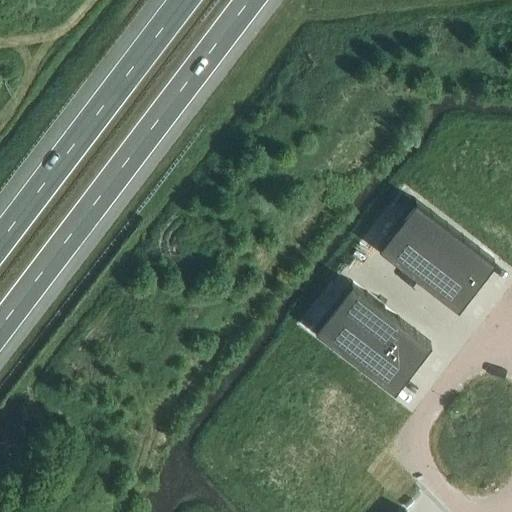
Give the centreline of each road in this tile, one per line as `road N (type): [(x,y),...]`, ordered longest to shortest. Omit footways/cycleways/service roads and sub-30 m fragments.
road 1 (motorway): [(0,331),(252,0)]
road 2 (motorway): [(183,0),(0,241)]
road 3 (unclassified): [(460,511),(409,462),(411,429),(478,362),(511,363)]
